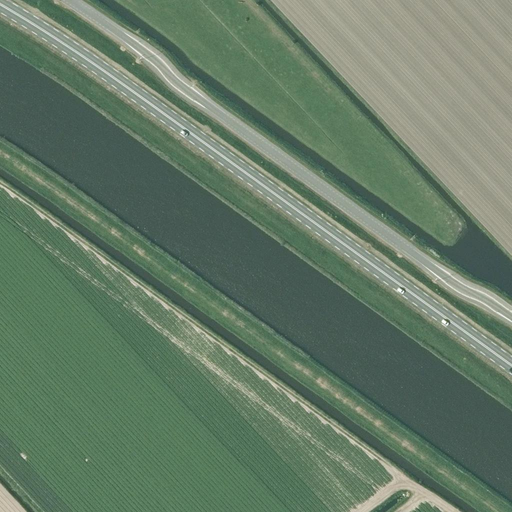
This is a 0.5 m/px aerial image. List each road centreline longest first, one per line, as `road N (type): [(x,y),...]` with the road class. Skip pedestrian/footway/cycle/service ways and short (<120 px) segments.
road 1 (primary): [(511,366),(0,5)]
road 2 (unclassified): [(511,318),(458,288),(68,0)]
